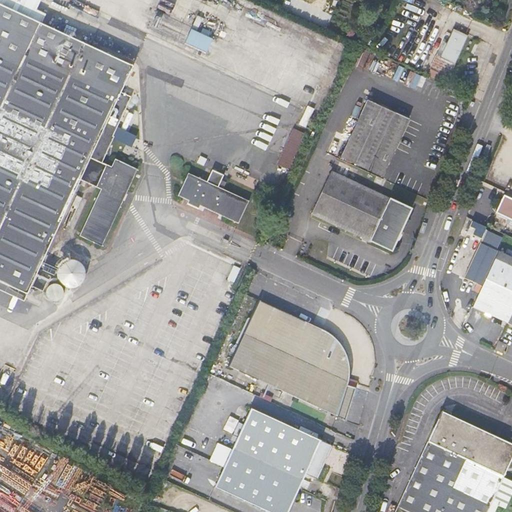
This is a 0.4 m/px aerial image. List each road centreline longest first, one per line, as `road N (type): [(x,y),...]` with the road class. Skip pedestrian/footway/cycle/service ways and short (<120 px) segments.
road 1 (unknown): [(261,257),(351,89),(385,85),(422,102),(427,131),(413,173)]
road 2 (unknown): [(181,271),(212,296),(145,437),(63,403)]
road 3 (unknown): [(128,285),(63,403),(39,389),(37,375),(55,332),(86,307)]
road 4 (tertiary): [(511,44),(424,270)]
road 5 (unknown): [(375,448),(242,392),(217,403),(200,444)]
road 6 (unknown): [(181,271),(99,424)]
road 7 (tertiary): [(356,511),(393,381)]
